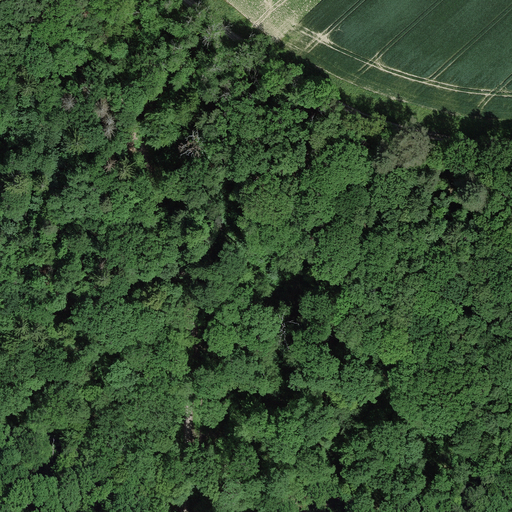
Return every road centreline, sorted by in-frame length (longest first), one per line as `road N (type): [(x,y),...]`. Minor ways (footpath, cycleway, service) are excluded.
road 1 (track): [(184,511),(190,298),(97,0)]
road 2 (track): [(190,0),(347,106),(440,138),(511,145)]
